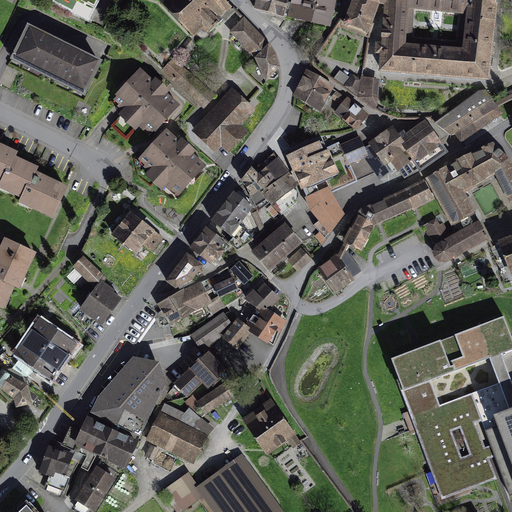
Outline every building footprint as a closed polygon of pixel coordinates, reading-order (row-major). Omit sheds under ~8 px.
[(232,8),(224,0),(159,0),(158,1),(190,34),(194,39),(206,28),(210,33),(223,21),(221,18),(232,8)] [(255,0),(253,10),(284,19),(285,18),(286,18),(290,3),(289,3),(289,0),(255,0)] [(291,0),(287,18),(330,28),(337,0),(291,0)] [(352,0),(343,26),(370,35),(380,5),(384,5),(384,0),(352,0)] [(384,0),(384,5),(378,73),(489,82),(496,0),(384,0)] [(265,83),(280,68),(277,54),(269,44),(244,17),(243,18),(229,32),(254,58),(265,83)] [(103,62),(28,24),(10,60),(85,97),(103,62)] [(172,59),(161,71),(206,112),(217,101),(172,59)] [(152,138),(180,106),(167,94),(170,91),(155,78),(153,80),(140,69),(112,100),(118,106),(117,108),(122,112),(118,116),(135,132),(139,128),(143,132),(145,131),(152,138)] [(292,97),(320,112),(335,86),(306,70),(292,97)] [(378,107),(380,79),(361,77),(361,80),(353,74),(350,77),(340,71),(333,80),(375,111),(378,107)] [(242,126),(257,110),(246,100),(233,88),(192,131),(215,153),(221,147),(229,155),(250,133),(242,126)] [(498,105),(486,90),(479,91),(434,124),(451,136),(454,134),(498,105)] [(356,131),(369,115),(347,97),(346,98),(336,91),(331,98),(340,106),(333,114),(356,131)] [(498,105),(454,134),(461,143),(504,113),(499,104),(498,105)] [(420,174),(449,153),(425,121),(406,134),(404,131),(399,135),(405,144),(402,146),(418,172),(420,174)] [(369,145),(389,174),(391,176),(397,172),(398,174),(400,173),(404,179),(418,172),(402,146),(405,144),(399,135),(392,126),(368,143),(369,145)] [(178,197),(207,166),(193,154),(196,152),(181,138),(179,141),(166,130),(138,160),(144,166),(143,168),(148,172),(145,177),(162,192),(165,188),(170,193),(171,191),(178,197)] [(350,166),(357,180),(374,172),(379,180),(389,174),(369,145),(364,147),(360,136),(340,146),(348,167),(350,166)] [(320,142),(286,157),(302,191),(326,182),(331,194),(358,182),(357,180),(350,166),(348,167),(340,146),(339,142),(322,150),(320,142)] [(460,222),(475,214),(476,213),(465,193),(496,174),(510,202),(511,201),(511,165),(508,158),(492,142),(487,145),(468,155),(464,155),(428,178),(452,226),(460,222)] [(18,152),(0,144),(0,189),(20,199),(18,203),(53,220),(68,187),(37,172),(39,167),(16,157),(18,152)] [(289,172),(278,157),(277,158),(274,153),(258,167),(262,171),(259,173),(271,186),(289,172)] [(271,186),(259,173),(258,174),(252,167),(241,181),(256,207),(257,207),(259,211),(270,203),(261,193),(271,186)] [(281,215),(297,203),(299,194),(295,189),(298,186),(289,172),(271,186),(261,193),(270,203),(281,215)] [(413,211),(436,199),(426,179),(361,212),(351,220),(335,239),(343,245),(348,246),(362,252),(374,227),(412,209),(413,211)] [(322,245),(344,217),(331,194),(326,182),(302,191),(312,212),(320,222),(314,227),(320,233),(316,237),(322,245)] [(233,191),(221,207),(242,222),(254,207),(233,191)] [(231,237),(233,238),(229,243),(237,251),(254,240),(240,226),(242,222),(221,207),(211,222),(231,238),(231,237)] [(152,253),(163,239),(130,212),(111,235),(136,255),(143,246),(152,253)] [(439,263),(445,264),(452,260),(453,257),(454,256),(455,259),(489,239),(479,220),(478,221),(475,214),(460,222),(464,229),(451,236),(443,224),(440,225),(437,219),(424,226),(433,244),(440,241),(441,242),(436,245),(433,251),(434,258),(439,263)] [(268,273),(302,244),(285,224),(251,253),(268,273)] [(222,249),(227,243),(206,227),(189,249),(210,265),(215,259),(218,262),(225,252),(222,249)] [(511,278),(511,235),(498,241),(511,278)] [(19,290),(37,254),(4,238),(0,247),(0,309),(4,311),(15,288),(19,290)] [(316,270),(334,295),(355,280),(353,278),(361,272),(346,252),(348,246),(343,245),(338,256),(337,254),(316,270)] [(287,261),(298,273),(312,260),(311,258),(312,257),(304,248),(302,249),(301,248),(287,261)] [(193,282),(203,266),(186,254),(165,282),(175,290),(193,282)] [(101,281),(104,283),(107,278),(83,256),(72,267),(95,289),(101,281)] [(228,270),(240,284),(253,273),(242,259),(228,270)] [(211,281),(221,296),(235,286),(225,271),(211,281)] [(102,327),(122,300),(114,293),(115,291),(104,283),(101,281),(95,289),(79,310),(80,311),(73,318),(86,331),(94,321),(102,327)] [(185,290),(196,312),(207,306),(212,303),(211,301),(201,282),(185,290)] [(269,310),(281,299),(264,284),(256,293),(253,290),(244,300),(256,309),(259,312),(262,309),(265,312),(267,309),(269,310)] [(170,327),(196,312),(185,290),(184,289),(157,305),(170,327)] [(213,316),(226,308),(219,296),(211,301),(212,303),(207,306),(213,316)] [(280,333),(287,322),(269,310),(267,309),(265,312),(262,309),(259,312),(256,309),(245,325),(251,329),(249,332),(251,333),(268,344),(269,343),(274,346),(279,333),(280,333)] [(190,336),(200,350),(224,335),(232,325),(223,312),(190,336)] [(511,335),(504,315),(388,357),(394,376),(386,379),(394,399),(402,395),(441,500),(500,477),(493,457),(502,453),(511,477),(511,335)] [(237,351),(251,333),(249,332),(251,329),(245,325),(237,318),(232,325),(224,335),(222,338),(222,339),(213,347),(224,358),(234,348),(237,351)] [(52,382),(77,345),(40,320),(14,356),(52,382)] [(355,486),(402,468),(378,405),(394,399),(386,379),(372,385),(350,329),(303,348),(322,397),(312,401),(321,424),(330,421),(355,486)] [(173,384),(187,399),(203,384),(208,390),(217,381),(221,385),(231,374),(209,351),(173,384)] [(159,363),(133,357),(98,397),(91,414),(140,438),(167,383),(159,363)] [(32,405),(28,385),(11,376),(0,368),(0,389),(14,400),(16,409),(32,405)] [(196,402),(206,416),(223,404),(225,406),(236,397),(226,383),(196,402)] [(293,450),(302,444),(271,400),(242,421),(268,457),(288,442),(293,450)] [(165,404),(161,413),(208,437),(214,429),(189,408),(185,413),(165,404)] [(145,441),(193,465),(208,437),(161,413),(160,412),(145,441)] [(125,469),(126,470),(140,442),(138,441),(140,438),(91,414),(89,413),(80,431),(69,426),(62,446),(75,452),(75,453),(72,459),(83,465),(81,468),(88,472),(96,456),(107,461),(106,462),(124,471),(125,469)] [(54,448),(48,446),(39,474),(49,477),(46,486),(48,486),(46,491),(52,495),(61,498),(63,492),(65,493),(70,478),(66,477),(72,459),(75,453),(56,444),(54,448)] [(162,493),(175,511),(183,511),(203,498),(212,511),(282,511),(242,455),(198,486),(189,473),(162,493)] [(75,501),(92,511),(94,511),(115,479),(96,466),(75,501)] [(37,511),(27,501),(23,505),(26,508),(20,511),(37,511)]
